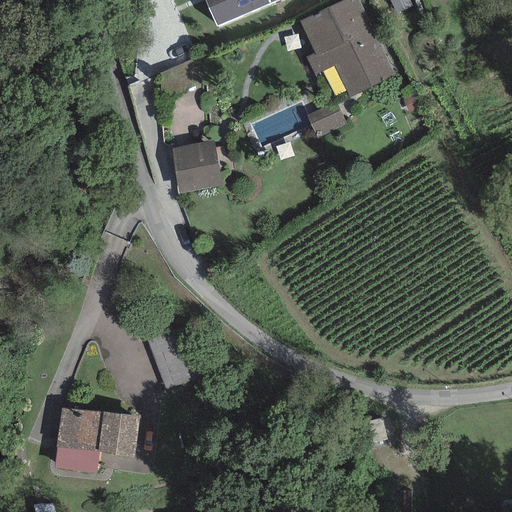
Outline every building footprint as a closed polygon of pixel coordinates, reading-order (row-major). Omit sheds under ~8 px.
[(207,0),(220,27),(281,0),(207,0)] [(362,0),(330,0),(302,13),(316,45),(308,49),(316,68),(339,58),(352,88),(394,70),(362,0)] [(336,102),(308,115),(312,125),(318,138),(347,124),(336,102)] [(216,140),(175,146),(181,188),(222,182),(216,140)] [(140,412),(61,403),(54,464),(101,470),(104,449),(135,453),(140,412)]
